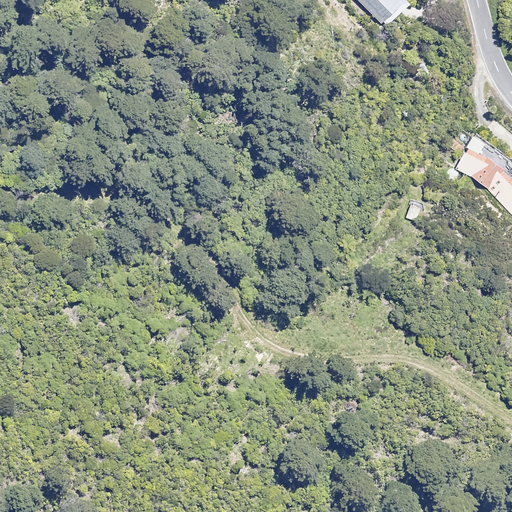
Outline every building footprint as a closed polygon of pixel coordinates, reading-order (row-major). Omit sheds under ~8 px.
[(411,4),(406,0),(359,0),(388,28),(411,4)] [(488,147),(476,139),(470,149),(482,156),(488,147)] [(420,189),(409,189),(409,200),(420,200),(420,189)] [(412,204),(404,216),(414,223),(422,211),(412,204)] [(440,204),(426,204),(426,215),(440,215),(440,204)]
